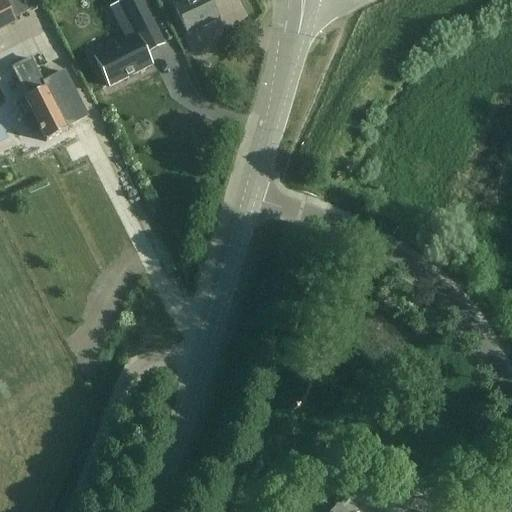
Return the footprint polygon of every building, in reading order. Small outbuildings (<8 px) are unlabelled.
[(0,0),(0,30),(15,24),(2,0),(0,0)] [(126,42),(93,59),(108,88),(151,67),(145,55),(163,46),(139,0),(127,0),(110,9),(126,42)] [(186,36),(217,22),(206,0),(186,0),(172,7),(186,36)] [(49,33),(26,44),(37,68),(60,56),(49,33)] [(29,60),(12,69),(27,98),(12,106),(29,138),(38,133),(39,135),(40,134),(45,143),(66,132),(64,129),(85,119),(73,96),(62,74),(51,79),(41,84),(29,60)] [(298,191),(298,193),(308,197),(309,197),(308,198),(310,198),(310,197),(311,198),(310,198),(320,203),(321,201),(298,191)] [(350,207),(331,199),(329,204),(348,212),(350,207)] [(308,229),(308,228),(298,223),(298,224),(297,224),(298,223),(296,222),(296,223),(295,223),(296,222),(286,218),(285,219),(308,229)]
